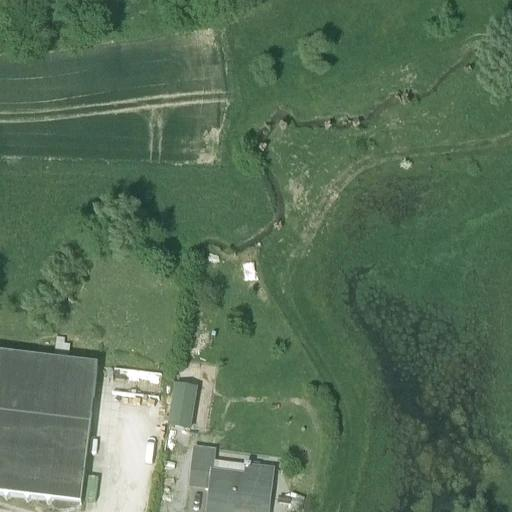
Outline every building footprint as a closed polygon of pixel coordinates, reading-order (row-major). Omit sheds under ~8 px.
[(55,356),(69,358),(71,346),(56,344),(55,356)] [(84,486),(100,368),(0,356),(0,496),(81,506),(84,486)] [(175,387),(167,428),(190,432),(197,392),(175,387)] [(268,511),(273,472),(214,463),(215,453),(194,449),(189,489),(210,491),(207,511),(268,511)] [(278,497),(277,505),(290,507),(291,498),(278,497)]
